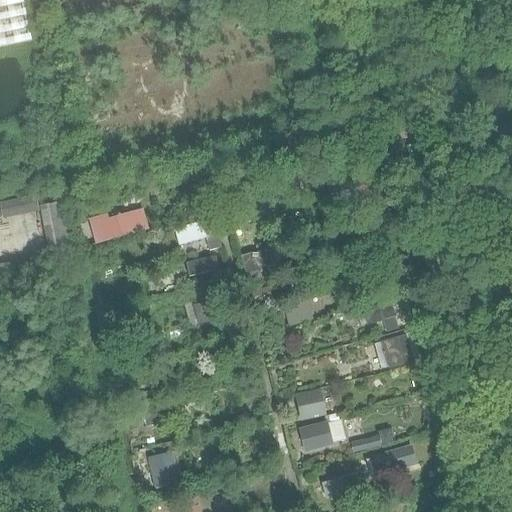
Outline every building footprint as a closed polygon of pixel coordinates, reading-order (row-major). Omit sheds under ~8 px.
[(0,0),(0,47),(32,41),(23,0),(0,0)] [(368,180),(348,185),(356,215),(376,209),(368,180)] [(235,195),(230,214),(260,223),(265,204),(235,195)] [(36,198),(1,206),(4,223),(40,215),(36,198)] [(78,257),(67,204),(40,210),(51,262),(78,257)] [(209,206),(196,209),(199,219),(212,215),(209,206)] [(107,216),(88,221),(95,247),(138,235),(132,214),(108,220),(107,216)] [(214,220),(174,231),(178,247),(218,236),(214,220)] [(381,245),(379,236),(365,239),(366,240),(353,243),(355,250),(381,245)] [(219,240),(207,243),(209,252),(222,249),(219,240)] [(254,255),(241,258),(246,278),(274,270),(269,250),(254,255)] [(252,292),(250,293),(254,305),(272,300),(269,288),(252,292)] [(402,300),(362,311),(367,327),(368,327),(376,325),(375,324),(382,323),(385,334),(398,331),(395,319),(406,316),(402,300)] [(222,321),(218,302),(193,308),(197,327),(222,321)] [(307,303),(284,310),(289,328),(313,321),(307,303)] [(186,337),(184,326),(169,328),(171,340),(186,337)] [(413,335),(382,343),(389,369),(390,368),(398,366),(420,360),(413,335)] [(163,370),(158,384),(178,391),(183,377),(163,370)] [(160,391),(137,396),(139,402),(161,397),(160,391)] [(320,391),(294,396),(299,422),(325,417),(325,415),(324,411),(320,391)] [(195,397),(185,399),(188,409),(197,407),(195,397)] [(179,406),(148,413),(151,427),(182,419),(179,406)] [(327,423),(299,430),(304,453),(332,447),(327,423)] [(378,438),(350,445),(353,455),(381,448),(378,438)] [(375,477),(416,466),(411,447),(370,459),(375,477)] [(172,454),(148,459),(154,490),(178,485),(172,454)] [(340,480),(321,485),(325,499),(344,494),(340,480)] [(183,511),(198,511),(195,498),(181,502),(183,511)]
